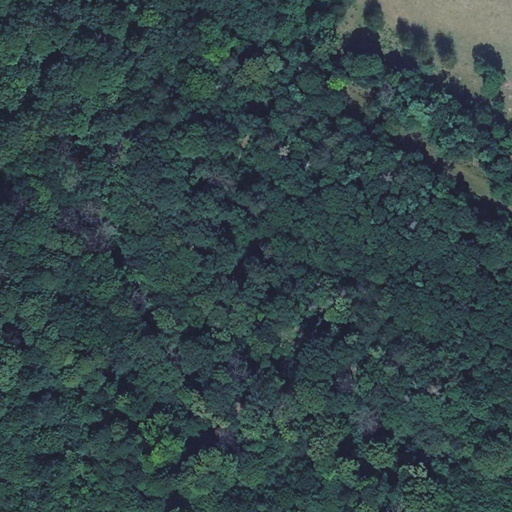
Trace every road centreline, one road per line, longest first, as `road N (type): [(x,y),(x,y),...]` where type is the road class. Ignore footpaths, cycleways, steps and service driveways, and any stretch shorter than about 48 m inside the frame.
road 1 (track): [(0,85),(451,412),(511,442)]
road 2 (track): [(194,231),(141,362),(65,383),(0,384)]
